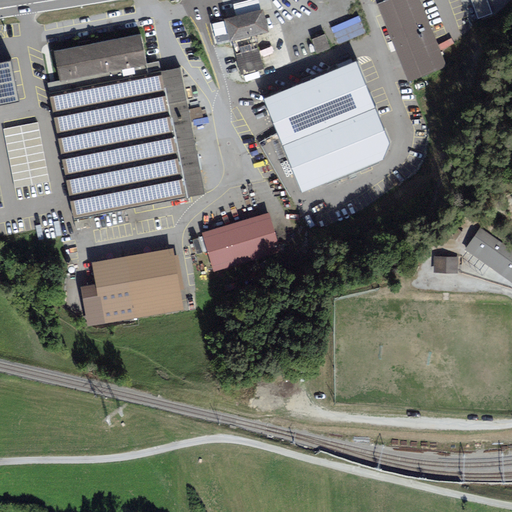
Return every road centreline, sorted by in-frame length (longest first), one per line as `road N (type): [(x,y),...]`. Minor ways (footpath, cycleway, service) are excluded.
road 1 (track): [(0,460),(88,459),(219,437),(511,503)]
road 2 (track): [(316,417),(511,423)]
